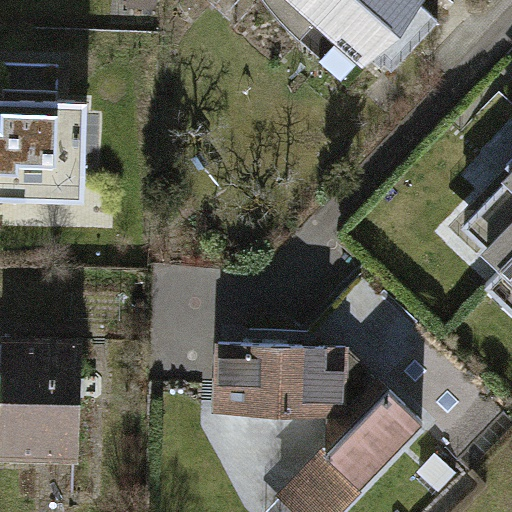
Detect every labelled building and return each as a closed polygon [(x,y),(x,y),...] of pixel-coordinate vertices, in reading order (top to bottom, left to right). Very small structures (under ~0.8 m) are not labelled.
[(265,0),(276,14),(301,36),(314,22),(333,39),(317,56),(340,77),(357,59),(362,64),(370,55),(388,72),(437,18),(417,0),(265,0)] [(95,100),(0,97),(0,197),(92,199),(95,100)] [(511,127),(468,173),(476,181),(439,220),(489,269),(511,243),(511,127)] [(511,243),(489,269),(478,282),(511,313),(511,243)] [(349,338),(220,338),(218,419),(331,425),(334,446),(285,499),(300,511),(352,511),(436,426),(349,338)] [(92,344),(10,341),(10,378),(0,391),(0,412),(7,426),(5,466),(86,470),(92,344)]
